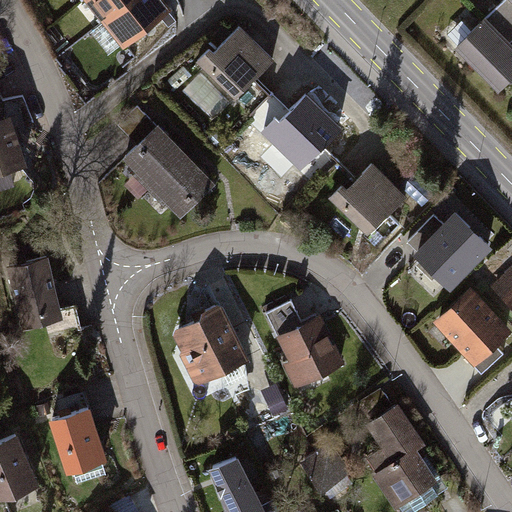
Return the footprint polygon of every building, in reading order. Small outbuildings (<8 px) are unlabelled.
[(133,0),(89,0),(103,17),(98,21),(101,25),(106,22),(133,0)] [(172,9),(164,0),(134,0),(106,22),(125,46),(172,9)] [(511,0),(505,0),(500,6),(511,18),(511,0)] [(455,46),(497,88),(511,73),(511,42),(511,18),(499,6),(488,18),(486,15),(455,46)] [(210,50),(199,61),(234,94),(252,75),(254,78),(272,60),(240,28),(224,45),(215,54),(210,50)] [(234,94),(232,97),(250,115),(271,94),(254,78),(252,75),(234,94)] [(271,94),(250,115),(266,130),(277,119),(281,123),(290,114),(271,94)] [(277,119),(266,130),(300,163),(319,144),(322,146),(339,129),(307,97),(290,114),(281,123),(277,119)] [(140,146),(128,157),(181,211),(211,181),(138,106),(119,124),(140,146)] [(8,118),(0,120),(0,170),(23,163),(8,118)] [(319,144),(298,165),(316,182),(337,161),(319,144)] [(337,161),(316,182),(332,198),(343,186),(348,191),(357,182),(337,161)] [(343,186),(332,198),(379,244),(399,223),(389,213),(405,197),(373,165),(357,182),(348,191),(343,186)] [(465,223),(458,230),(449,222),(419,253),(452,285),(490,246),(465,223)] [(46,258),(9,268),(24,326),(61,317),(46,258)] [(511,272),(498,286),(511,300),(511,272)] [(510,331),(473,291),(440,321),(477,362),(474,365),(483,374),(505,354),(496,344),(510,331)] [(341,363),(317,314),(302,321),(292,301),(267,313),(279,337),(282,336),(304,381),(341,363)] [(239,362),(247,358),(222,308),(215,305),(202,311),(201,318),(176,330),(174,335),(181,349),(187,352),(201,380),(209,376),(239,362)] [(252,388),(239,362),(209,376),(222,403),(252,388)] [(371,417),(392,404),(382,388),(361,402),(371,417)] [(64,415),(52,419),(69,470),(105,458),(84,394),(60,402),(64,415)] [(386,448),(369,460),(403,511),(410,511),(443,490),(417,450),(425,445),(399,405),(370,424),(386,448)] [(17,435),(0,442),(0,496),(1,498),(37,483),(17,435)] [(330,444),(306,461),(322,485),(347,469),(330,444)] [(264,511),(236,456),(214,465),(231,511),(264,511)] [(116,511),(134,511),(139,509),(131,495),(112,506),(116,511)]
